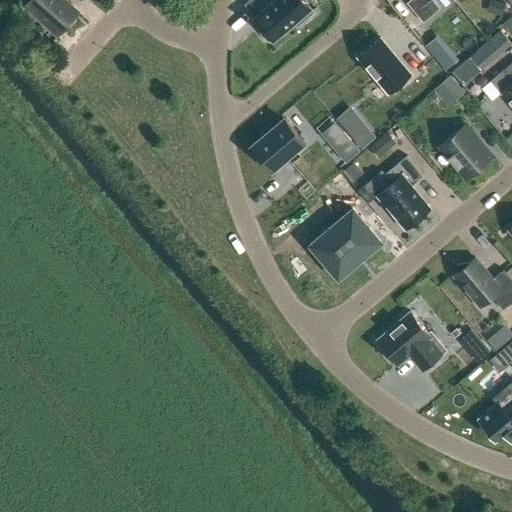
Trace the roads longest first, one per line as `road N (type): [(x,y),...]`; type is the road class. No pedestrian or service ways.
road 1 (residential): [(316,341),(511,174)]
road 2 (residential): [(316,341),(260,260),(222,128)]
road 3 (residential): [(511,467),(401,418),(316,341)]
road 4 (residential): [(222,128),(353,17),(354,0)]
